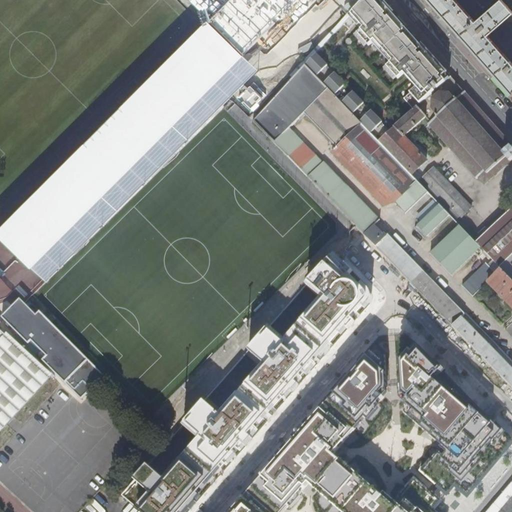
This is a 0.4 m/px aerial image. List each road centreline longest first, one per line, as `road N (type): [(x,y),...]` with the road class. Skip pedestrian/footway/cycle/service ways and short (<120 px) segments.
road 1 (residential): [(211,511),(385,309),(398,305)]
road 2 (secondary): [(511,120),(405,0)]
road 3 (residential): [(398,305),(511,408)]
